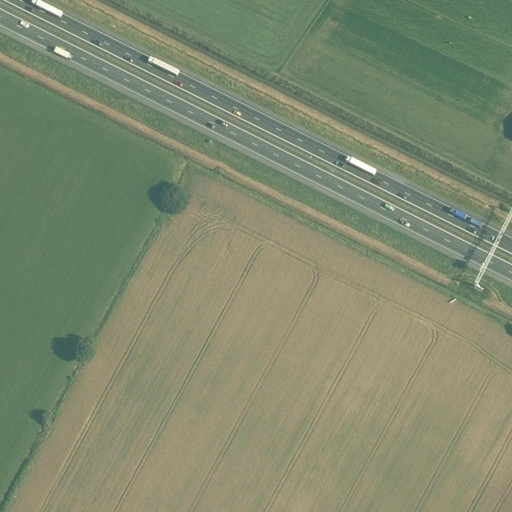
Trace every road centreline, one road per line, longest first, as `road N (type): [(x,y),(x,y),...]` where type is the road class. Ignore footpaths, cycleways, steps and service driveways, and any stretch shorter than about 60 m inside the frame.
road 1 (motorway): [(0,18),(511,273)]
road 2 (motorway): [(511,247),(18,0)]
